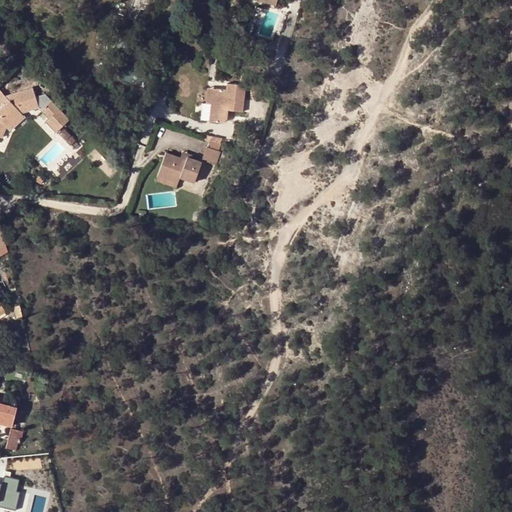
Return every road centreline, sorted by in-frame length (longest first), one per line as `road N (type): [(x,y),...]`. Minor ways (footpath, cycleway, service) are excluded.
road 1 (track): [(235,511),(227,467),(268,374),(268,287),(283,237),(349,160),(435,0)]
road 2 (residential): [(0,195),(116,210),(143,144)]
